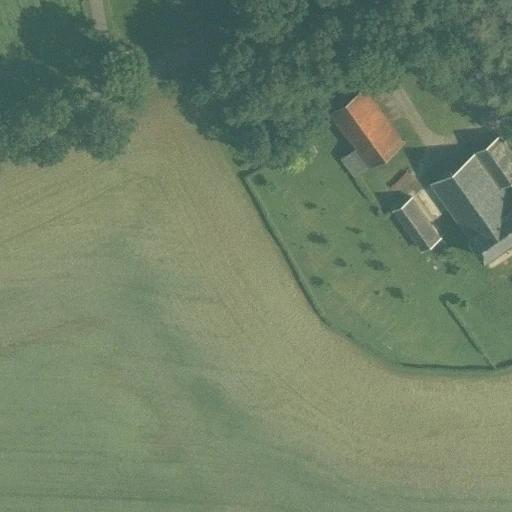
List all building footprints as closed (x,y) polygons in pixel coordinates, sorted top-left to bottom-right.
[(469,43),(473,52),(482,48),(478,39),(469,43)] [(356,148),(341,159),(355,178),(405,142),(366,85),(329,111),(356,148)] [(307,135),(289,147),(298,161),(316,150),(307,135)] [(511,153),(500,136),(432,183),(484,258),(511,239),(511,201),(501,185),(511,177),(511,153)] [(392,209),(420,250),(440,236),(412,195),(392,209)]
